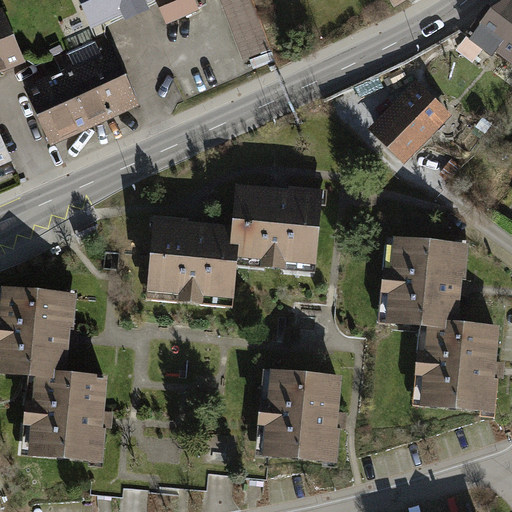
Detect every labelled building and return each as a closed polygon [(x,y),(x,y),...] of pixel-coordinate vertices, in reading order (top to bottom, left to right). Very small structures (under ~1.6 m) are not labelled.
[(95,0),(105,20),(149,0),(153,0),(165,25),(199,10),(194,0),(95,0)] [(254,0),(220,0),(243,61),(273,50),(254,0)] [(388,0),(396,11),(414,0),(388,0)] [(511,0),(495,11),(477,35),(511,61),(511,0)] [(0,73),(23,63),(0,9),(0,73)] [(95,18),(42,44),(57,74),(26,89),(54,147),(138,107),(95,18)] [(453,120),(417,84),(368,132),(404,168),(453,120)] [(0,162),(9,158),(0,138),(0,162)] [(194,227),(154,224),(148,303),(241,310),(244,267),(324,273),(330,197),(279,193),(243,190),(240,230),(194,227)] [(470,246),(393,241),(387,331),(429,334),(424,411),(498,416),(505,328),(465,325),(470,246)] [(74,338),(76,295),(0,290),(0,381),(32,384),(28,464),(104,468),(107,422),(109,380),(71,378),(74,338)] [(345,423),(348,381),(269,374),(262,461),(342,467),(345,423)]
